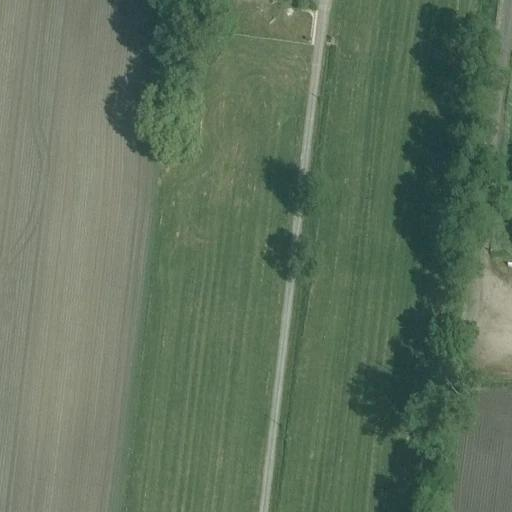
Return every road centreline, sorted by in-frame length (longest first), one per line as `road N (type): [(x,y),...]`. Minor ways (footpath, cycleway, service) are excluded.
road 1 (unknown): [(336,0),(261,511)]
road 2 (track): [(506,0),(475,265),(511,315)]
